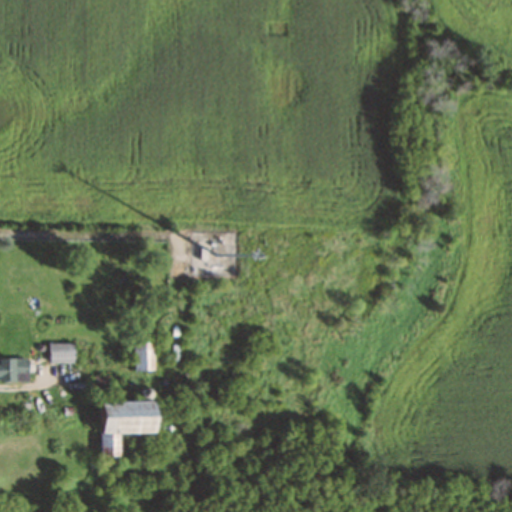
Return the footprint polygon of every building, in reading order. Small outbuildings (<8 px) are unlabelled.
[(231,275),(232,253),(216,253),(216,239),(191,238),(190,275),(231,275)] [(132,342),(132,370),(152,370),(152,342),(132,342)] [(48,343),(48,362),(73,362),(73,343),(48,343)] [(0,358),(0,379),(28,380),(28,358),(0,358)] [(155,401),(100,401),(100,456),(118,455),(118,433),(155,433),(155,401)]
